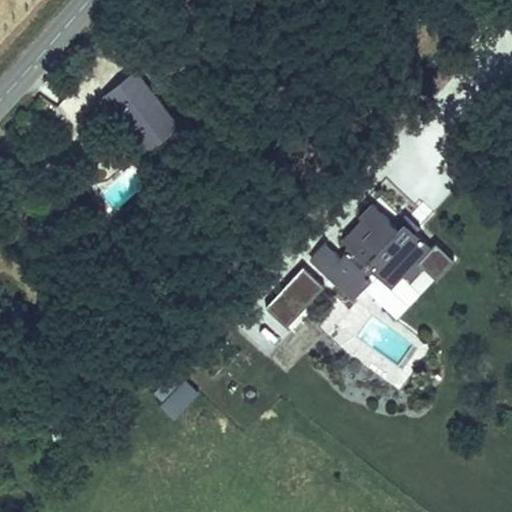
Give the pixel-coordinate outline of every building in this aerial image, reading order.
[(110,108),(146,154),(180,128),(137,74),(120,87),(126,95),(111,107),(110,108)] [(194,121),(213,104),(199,86),(180,104),(188,112),(194,121)] [(105,99),(111,107),(126,95),(120,87),(105,99)] [(325,279),(329,275),(359,303),(376,286),(371,283),(379,275),(397,291),(408,279),(413,286),(428,270),(421,263),(436,250),(418,232),(402,249),(392,240),(401,230),(374,204),(363,215),(367,218),(345,241),(368,263),(361,269),(330,236),(317,249),(306,260),(325,279)] [(317,249),(330,236),(317,223),(303,237),(317,249)] [(421,263),(428,270),(443,256),(436,250),(421,263)] [(326,287),(303,267),(266,309),(289,329),(326,287)] [(376,286),(395,306),(413,286),(408,279),(397,291),(379,275),(371,283),(376,286)] [(237,324),(262,348),(284,326),(258,301),(237,324)] [(200,394),(187,382),(163,408),(176,419),(200,394)]
